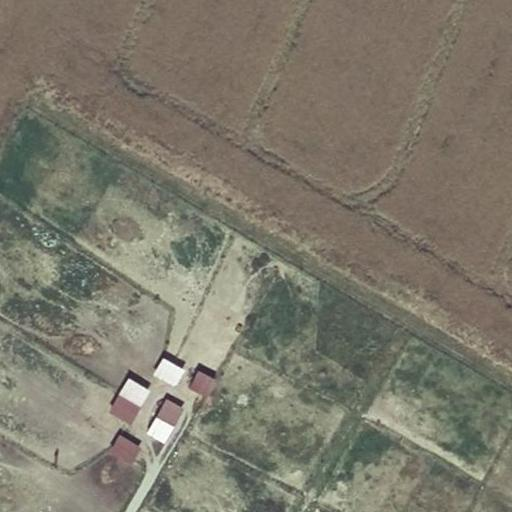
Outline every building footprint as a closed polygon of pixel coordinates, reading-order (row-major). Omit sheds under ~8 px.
[(152,372),(173,385),(183,368),(163,355),(152,372)] [(196,368),(187,385),(206,395),(215,378),(196,368)] [(130,422),(149,388),(127,375),(107,409),(130,422)] [(163,442),(184,407),(166,396),(145,431),(163,442)] [(116,431),(106,449),(130,463),(140,444),(116,431)]
